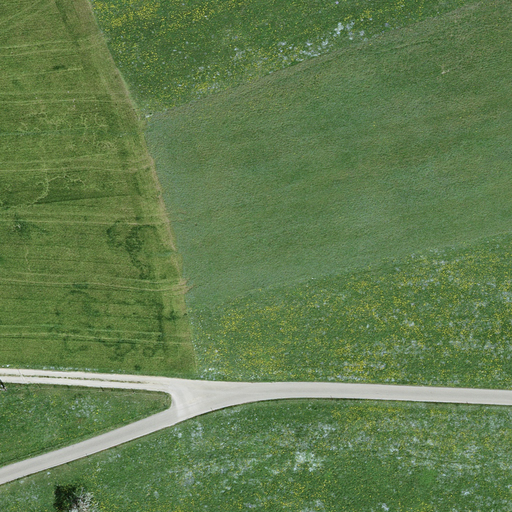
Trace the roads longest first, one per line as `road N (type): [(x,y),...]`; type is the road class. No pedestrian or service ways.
road 1 (unclassified): [(511,400),(246,391),(0,477)]
road 2 (track): [(246,391),(0,378)]
